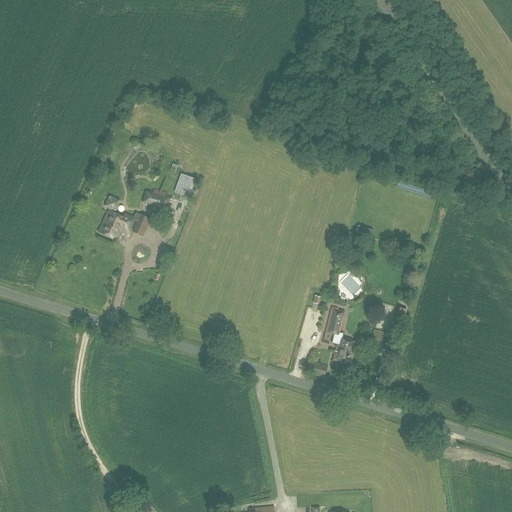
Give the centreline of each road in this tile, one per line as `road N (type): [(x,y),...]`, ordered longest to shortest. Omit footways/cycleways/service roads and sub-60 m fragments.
road 1 (unclassified): [(511,450),(0,293)]
road 2 (unclassified): [(511,195),(381,0)]
